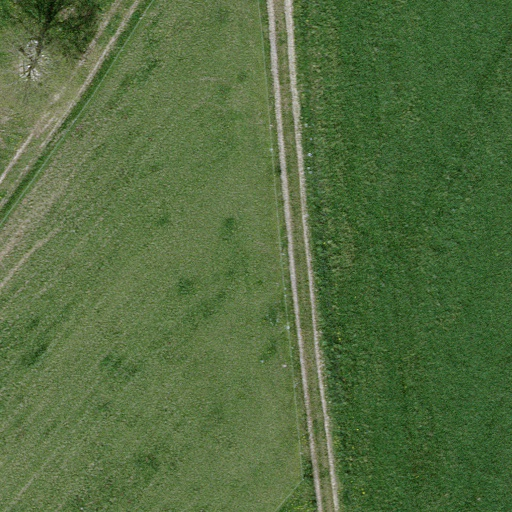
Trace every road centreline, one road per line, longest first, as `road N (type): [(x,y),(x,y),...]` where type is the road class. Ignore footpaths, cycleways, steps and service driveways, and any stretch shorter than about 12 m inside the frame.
road 1 (track): [(271,0),(320,511)]
road 2 (track): [(0,187),(129,0)]
